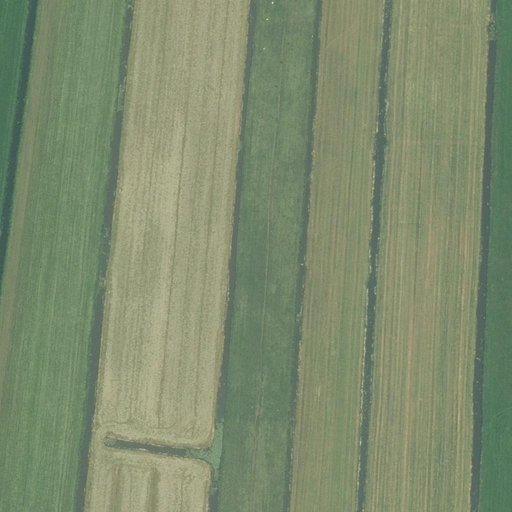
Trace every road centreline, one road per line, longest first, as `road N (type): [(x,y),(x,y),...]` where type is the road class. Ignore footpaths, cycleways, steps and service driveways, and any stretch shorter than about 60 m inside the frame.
road 1 (track): [(408,0),(390,511)]
road 2 (track): [(0,376),(49,0)]
